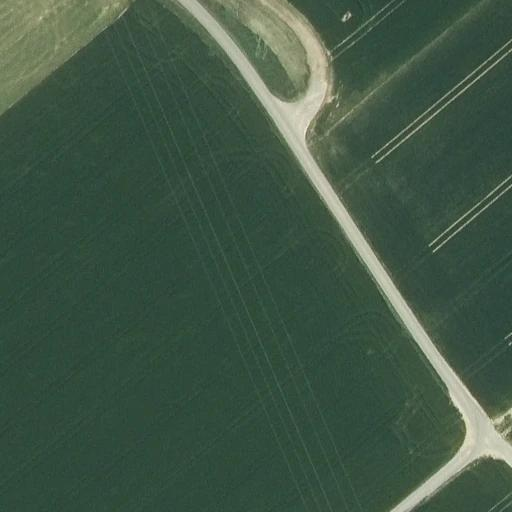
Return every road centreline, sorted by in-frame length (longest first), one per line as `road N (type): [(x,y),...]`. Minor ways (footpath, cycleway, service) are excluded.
road 1 (track): [(183,0),(227,39),(489,438)]
road 2 (track): [(286,130),(305,108),(317,70),(306,34),(271,0)]
